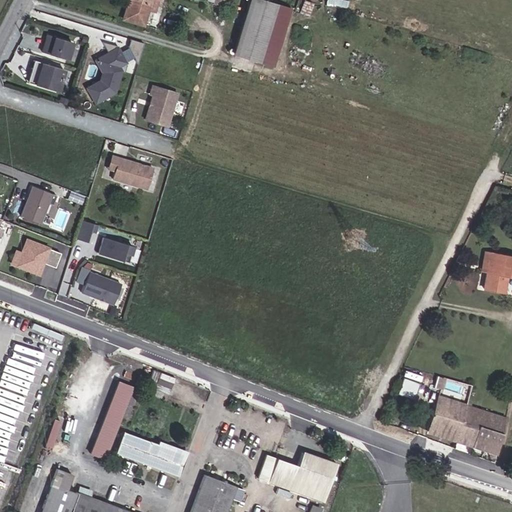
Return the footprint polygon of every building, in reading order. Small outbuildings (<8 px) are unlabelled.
[(139,0),(133,23),(155,30),(159,15),(163,0),(139,0)] [(163,0),(159,15),(166,17),(170,0),(163,0)] [(263,0),(259,0),(241,58),(266,65),(283,6),(263,0)] [(283,6),(266,65),(277,68),(295,9),(283,6)] [(71,67),(76,49),(53,43),(50,53),(48,52),(46,59),(71,67)] [(127,65),(120,50),(119,49),(105,45),(111,55),(104,58),(108,65),(105,74),(102,83),(88,89),(96,104),(116,94),(123,73),(120,69),(127,65)] [(145,53),(132,49),(130,57),(138,74),(145,53)] [(108,65),(104,58),(98,62),(105,74),(108,65)] [(58,93),(65,71),(40,64),(38,72),(40,73),(36,87),(58,93)] [(169,125),(180,92),(156,84),(153,92),(156,93),(148,117),(169,125)] [(121,156),(114,154),(110,165),(117,168),(121,156)] [(156,168),(121,156),(117,168),(115,176),(149,188),(156,168)] [(56,208),(60,198),(36,188),(23,218),(42,226),(51,206),(56,208)] [(86,243),(89,232),(94,234),(97,226),(82,221),(75,240),(86,243)] [(128,266),(133,250),(103,240),(98,256),(109,260),(110,258),(114,259),(113,261),(128,266)] [(42,264),(54,269),(60,255),(27,241),(21,255),(15,252),(11,264),(38,275),(42,264)] [(490,278),(494,278),(497,259),(488,257),(485,276),(490,278)] [(511,286),(511,261),(497,259),(494,278),(490,278),(488,295),(510,298),(511,286)] [(86,276),(79,296),(111,309),(119,288),(86,276)] [(154,390),(169,395),(175,376),(160,371),(154,390)] [(118,379),(91,453),(107,458),(134,384),(118,379)] [(475,408),(447,400),(436,435),(466,443),(466,445),(479,449),(484,431),(470,427),(475,408)] [(484,431),(511,438),(511,420),(478,410),(479,405),(476,404),(475,408),(470,427),(484,431)] [(504,456),(507,457),(511,438),(484,431),(479,449),(504,456)] [(193,460),(130,435),(121,459),(183,483),(193,460)] [(273,488),(333,508),(346,469),(309,457),(304,471),(281,463),(273,488)] [(49,511),(123,511),(73,494),(79,476),(64,471),(49,511)] [(232,511),(241,489),(211,478),(198,511),(232,511)]
